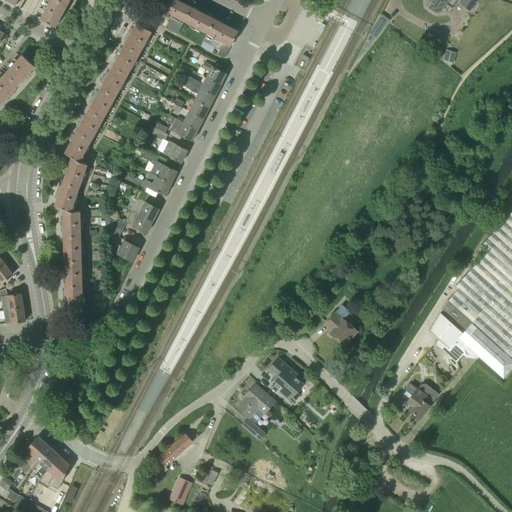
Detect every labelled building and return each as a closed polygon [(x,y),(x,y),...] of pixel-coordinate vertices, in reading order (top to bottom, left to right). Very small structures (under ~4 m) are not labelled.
[(67,5),(56,0),(49,0),(39,19),(55,27),(67,5)] [(178,0),(165,0),(163,6),(161,9),(168,13),(166,16),(171,18),(165,28),(177,34),(184,21),(191,7),(178,0)] [(476,1),(475,0),(427,0),(431,2),(427,8),(435,13),(440,13),(446,3),(447,0),(459,0),(458,3),(470,11),(476,1)] [(215,19),(191,7),(184,21),(191,25),(190,28),(199,33),(201,30),(207,34),(215,19)] [(224,59),(238,31),(215,19),(207,34),(203,42),(202,45),(209,49),(211,46),(219,50),(217,55),(224,59)] [(136,23),(128,37),(124,45),(139,53),(151,31),(136,23)] [(127,75),(135,60),(139,53),(124,45),(112,66),(127,75)] [(196,58),(199,53),(190,49),(187,54),(196,58)] [(456,53),(446,50),(443,60),(453,63),(456,53)] [(22,55),(10,67),(4,74),(17,85),(35,66),(22,55)] [(221,84),(226,73),(204,62),(202,68),(209,71),(206,77),(221,84)] [(112,66),(104,81),(100,88),(115,96),(127,75),(112,66)] [(4,74),(0,78),(0,104),(17,85),(4,74)] [(186,80),(215,95),(221,84),(206,77),(202,84),(188,76),(186,80)] [(195,99),(209,107),(215,95),(186,80),(183,86),(190,89),(190,90),(197,94),(195,99)] [(115,96),(100,88),(88,110),(103,118),(115,96)] [(174,103),(182,107),(184,102),(176,99),(174,103)] [(195,99),(189,110),(204,118),(209,107),(195,99)] [(171,109),(179,113),(182,107),(174,103),(171,109)] [(88,110),(80,124),(76,131),(91,140),(103,118),(88,110)] [(198,129),(203,119),(204,118),(189,110),(183,122),(198,129)] [(177,134),(181,136),(192,141),(198,129),(183,122),(176,118),(170,130),(177,134)] [(153,120),(150,125),(156,129),(159,123),(153,120)] [(167,135),(165,133),(156,129),(150,125),(146,124),(142,131),(155,137),(156,136),(165,140),(167,135)] [(76,131),(72,138),(64,153),(71,157),(82,161),(84,156),(83,155),(91,140),(76,131)] [(181,163),(187,150),(169,141),(163,153),(169,156),(168,157),(181,163)] [(171,182),(177,171),(156,161),(158,157),(143,149),(139,157),(149,162),(154,165),(150,172),(171,182)] [(279,152),(268,173),(273,176),(284,154),(279,152)] [(79,187),(82,179),(87,164),(81,162),(82,161),(71,157),(63,181),(79,187)] [(145,192),(147,187),(157,192),(158,191),(166,195),(171,182),(150,172),(150,173),(149,172),(145,179),(143,181),(139,180),(127,175),(126,177),(119,174),(117,178),(142,191),(145,192)] [(74,210),(74,207),(74,204),(73,204),(79,187),(63,181),(54,205),(62,208),(74,210)] [(159,209),(138,199),(135,197),(133,200),(135,201),(131,210),(152,221),(159,209)] [(63,234),(80,233),(80,211),(74,211),(74,210),(62,208),(63,234)] [(126,222),(146,233),(152,221),(131,210),(126,220),(124,218),(122,220),(105,211),(105,222),(122,231),(126,222)] [(465,356),(477,359),(480,355),(504,377),(511,368),(511,210),(482,244),(483,244),(488,249),(456,286),(459,288),(448,301),(431,328),(433,330),(431,332),(439,339),(436,344),(456,362),(463,354),(465,356)] [(118,240),(122,231),(105,222),(105,233),(118,240)] [(80,233),(63,234),(64,260),(81,259),(80,233)] [(117,254),(132,261),(139,248),(123,240),(117,254)] [(374,252),(367,245),(362,251),(369,257),(374,252)] [(81,259),(64,260),(64,285),(82,285),(81,259)] [(13,275),(4,264),(0,266),(0,284),(1,284),(13,275)] [(390,279),(381,283),(384,289),(393,286),(390,279)] [(82,285),(64,285),(65,311),(82,310),(82,285)] [(0,299),(1,300),(3,310),(23,307),(21,293),(7,295),(6,289),(0,291),(0,299)] [(342,319),(341,320),(339,318),(342,315),(344,317),(349,311),(342,305),(334,313),(325,323),(333,330),(331,333),(344,344),(356,331),(342,319)] [(3,310),(5,324),(25,321),(23,307),(3,310)] [(304,384),(296,377),(298,375),(278,357),(267,369),(276,377),(274,379),(283,387),(279,392),(290,401),(291,399),(286,395),(291,389),(296,393),(297,392),(304,384)] [(435,399),(440,394),(419,379),(415,384),(416,384),(414,387),(411,384),(401,397),(406,401),(412,406),(409,411),(420,419),(431,405),(435,399)] [(245,397),(236,407),(255,423),(274,402),(254,385),(244,396),(245,397)] [(265,432),(248,418),(241,425),(258,440),(265,432)] [(193,441),(185,433),(158,458),(166,466),(193,441)] [(28,452),(22,459),(21,460),(25,463),(26,462),(25,462),(44,441),(37,436),(25,450),(28,452)] [(38,463),(52,448),(44,441),(25,462),(26,462),(25,463),(26,464),(21,470),(25,473),(31,467),(36,461),(38,463)] [(59,456),(52,448),(38,463),(42,466),(34,474),(39,478),(59,456)] [(59,489),(69,465),(59,456),(39,478),(40,479),(47,470),(53,476),(49,485),(59,489)] [(175,502),(185,480),(179,477),(169,499),(175,502)] [(10,485),(2,480),(0,482),(0,485),(7,490),(8,488),(10,485)] [(68,497),(74,499),(78,486),(72,484),(68,497)] [(46,485),(37,497),(45,502),(53,490),(46,485)] [(17,494),(8,488),(7,490),(9,492),(6,496),(14,501),(19,494),(17,494)]
